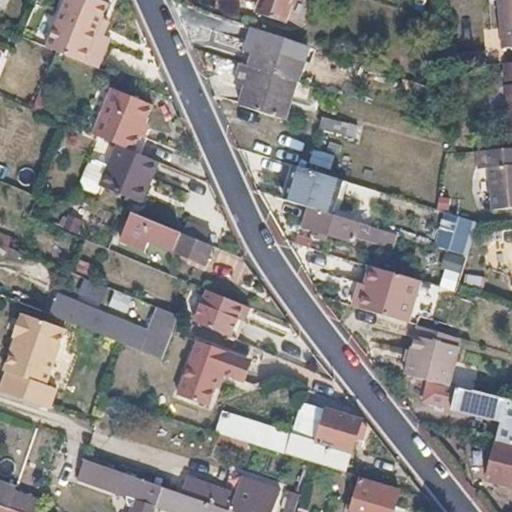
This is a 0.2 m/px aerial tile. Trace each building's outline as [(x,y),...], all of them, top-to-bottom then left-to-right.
[(114,6),(98,0),(72,0),(53,49),(60,52),(91,64),(102,36),(114,6)] [(262,0),(258,11),(284,20),(291,0),(262,0)] [(511,0),(493,0),(498,47),(511,46),(511,0)] [(242,48),(252,51),(249,62),(296,77),(301,59),(273,50),(277,37),(250,27),(242,48)] [(116,41),(102,36),(91,64),(104,69),(116,41)] [(511,62),(502,63),(511,147),(511,146),(511,62)] [(234,81),(245,84),(238,104),(284,117),(296,80),(240,63),(234,81)] [(157,105),(118,89),(100,135),(116,142),(139,151),(157,105)] [(348,123),(325,115),(321,128),(344,135),(348,123)] [(139,151),(116,142),(98,185),(134,199),(140,184),(147,187),(158,159),(139,151)] [(476,167),(485,167),(488,210),(511,207),(511,146),(511,147),(474,150),(476,167)] [(290,161),(289,164),(320,173),(321,170),(290,161)] [(320,173),(289,164),(278,195),(310,205),(320,173)] [(147,187),(140,184),(134,199),(141,202),(147,187)] [(278,195),(277,198),(307,207),(308,206),(310,206),(310,205),(278,195)] [(307,207),(302,223),(353,239),(355,233),(381,241),(382,237),(396,241),(398,234),(310,206),(308,206),(307,207)] [(436,245),(470,253),(477,220),(443,213),(436,245)] [(144,219),(134,214),(126,234),(136,238),(139,231),(144,219)] [(179,233),(144,219),(139,231),(174,245),(179,233)] [(174,245),(172,251),(203,264),(204,261),(230,272),(236,256),(179,233),(174,245)] [(416,280),(372,269),(362,309),(406,320),(416,280)] [(243,305),(206,289),(191,321),(229,336),(243,305)] [(56,299),(49,316),(98,335),(105,318),(106,315),(57,297),(56,299)] [(152,324),(150,329),(170,337),(172,332),(178,316),(158,308),(152,324)] [(65,330),(25,314),(24,316),(20,315),(12,336),(15,337),(2,371),(5,372),(0,383),(0,391),(47,408),(55,389),(44,384),(65,330)] [(460,339),(416,328),(406,367),(450,379),(460,339)] [(150,329),(141,351),(162,359),(170,337),(150,329)] [(238,354),(189,339),(173,395),(203,404),(209,384),(213,370),(219,372),(232,376),(238,354)] [(244,356),(238,354),(232,376),(238,377),(244,356)] [(219,372),(213,370),(209,384),(215,385),(219,372)] [(506,397),(445,382),(440,402),(494,416),(494,419),(500,420),(506,397)] [(511,398),(506,397),(500,420),(496,438),(511,441),(511,398)] [(324,408),(308,402),(300,434),(315,438),(324,408)] [(300,434),(293,431),(287,453),(328,466),(334,467),(344,470),(360,419),(324,408),(315,438),(300,434)] [(293,431),(220,409),(213,431),(287,453),(293,431)] [(511,444),(495,440),(486,476),(511,483),(511,444)] [(153,507),(158,488),(81,461),(75,479),(127,498),(126,502),(129,508),(134,509),(133,511),(153,511),(155,509),(153,508),(153,507)] [(334,467),(332,473),(330,480),(350,486),(354,473),(344,470),(334,467)] [(155,507),(168,511),(267,511),(277,487),(240,473),(233,494),(182,477),(177,492),(176,494),(158,488),(153,507),(155,507)] [(389,511),(396,490),(358,478),(347,511),(389,511)] [(282,511),(292,511),(298,495),(289,492),(282,511)] [(11,493),(6,509),(16,511),(33,511),(37,501),(11,493)]
